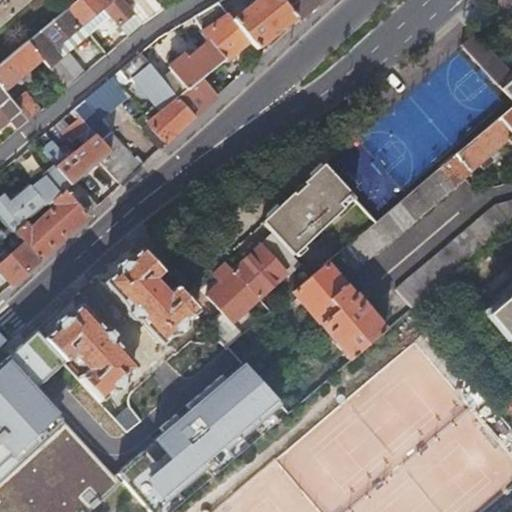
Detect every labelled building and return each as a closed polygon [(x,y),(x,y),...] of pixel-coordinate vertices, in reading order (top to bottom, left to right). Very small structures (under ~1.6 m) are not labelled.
[(0,0),(0,27),(32,0),(0,0)] [(128,38),(142,26),(120,0),(110,0),(105,5),(100,0),(78,0),(67,10),(81,27),(102,9),(128,38)] [(148,21),(160,14),(147,0),(120,0),(142,26),(148,21)] [(256,50),(296,18),(287,8),(280,0),(257,0),(232,21),(249,42),(249,43),(255,49),(256,50)] [(280,0),(287,8),(289,7),(283,0),(280,0)] [(299,22),(322,0),(296,0),(289,7),(287,8),(296,18),(299,22)] [(232,21),(218,4),(194,18),(202,34),(202,35),(208,43),(223,62),(224,63),(234,55),(249,42),(232,21)] [(53,50),(81,27),(67,10),(27,43),(42,60),(53,50)] [(88,34),(81,27),(53,50),(59,58),(63,55),(88,34)] [(511,81),(510,83),(507,80),(489,59),(492,56),(474,37),(461,48),(511,102),(511,81)] [(168,51),(158,40),(140,54),(150,66),(160,58),(168,51)] [(249,43),(249,42),(234,55),(241,62),(246,63),(252,56),(252,51),(255,49),(249,43)] [(42,60),(27,43),(0,65),(0,87),(3,92),(42,60)] [(194,118),(217,97),(202,80),(223,62),(208,43),(187,60),(182,56),(168,68),(160,58),(150,66),(175,97),(194,118)] [(140,54),(121,71),(136,91),(137,92),(141,90),(154,106),(140,118),(164,145),(194,118),(175,97),(150,66),(140,54)] [(57,77),(75,61),(70,55),(63,55),(59,58),(48,67),(57,77)] [(67,90),(86,74),(75,61),(57,77),(67,90)] [(121,71),(112,78),(129,97),(136,91),(121,71)] [(112,78),(74,110),(80,118),(90,129),(129,97),(112,78)] [(0,106),(9,99),(3,92),(0,87),(0,106)] [(28,122),(40,112),(27,96),(15,106),(28,122)] [(9,99),(0,106),(0,127),(10,120),(19,130),(28,122),(15,106),(9,99)] [(456,156),(402,99),(387,112),(441,168),(456,156)] [(511,107),(456,156),(441,168),(425,181),(375,224),(370,228),(343,251),(347,255),(348,257),(356,251),(366,263),(435,204),(436,205),(457,188),(456,188),(467,178),(465,176),(511,136),(511,107)] [(75,122),(69,114),(64,118),(70,125),(75,122)] [(50,142),(40,150),(54,166),(70,187),(99,163),(110,154),(101,143),(90,129),(80,118),(75,122),(70,125),(68,127),(84,146),(66,161),(50,142)] [(101,143),(110,154),(120,146),(110,135),(101,143)] [(110,154),(99,163),(120,186),(140,167),(120,146),(110,154)] [(45,178),(31,189),(29,185),(10,201),(5,195),(0,198),(0,220),(11,235),(14,233),(26,223),(50,203),(65,191),(70,187),(54,166),(42,175),(45,178)] [(375,224),(323,168),(260,222),(273,236),(293,257),(306,246),(309,248),(313,249),(316,248),(319,247),(321,244),(322,242),(322,237),(320,234),(324,231),(342,251),(343,251),(370,228),(375,224)] [(65,191),(50,203),(55,208),(31,227),(26,223),(14,233),(24,244),(39,260),(87,216),(65,191)] [(412,308),(511,222),(511,205),(501,215),(494,207),(396,289),(412,308)] [(11,235),(7,238),(2,242),(13,254),(24,244),(14,233),(11,235)] [(293,257),(273,236),(234,272),(260,300),(286,276),(288,278),(301,267),(293,257)] [(199,313),(183,296),(177,290),(168,299),(163,299),(164,293),(163,292),(171,284),(168,280),(159,288),(158,286),(151,287),(152,282),(162,273),(134,243),(97,277),(127,310),(127,316),(134,323),(139,323),(162,348),(172,338),(179,338),(188,330),(188,323),(199,313)] [(24,244),(13,254),(0,265),(0,271),(12,285),(39,260),(24,244)] [(347,255),(343,251),(342,251),(330,262),(333,266),(347,255)] [(329,269),(333,266),(330,262),(311,278),(294,292),(351,360),(384,331),(355,297),(358,294),(350,283),(344,287),(329,269)] [(234,272),(227,264),(214,276),(221,283),(206,298),(222,315),(210,326),(217,333),(230,347),(242,336),(231,325),(260,300),(234,272)] [(511,291),(484,315),(511,348),(511,291)] [(103,332),(73,300),(36,334),(63,364),(73,354),(78,354),(77,361),(78,362),(69,370),(73,374),(82,366),(83,367),(89,367),(88,372),(79,380),(93,396),(100,404),(111,394),(117,394),(127,386),(127,379),(137,369),(114,344),(115,340),(109,332),(103,332)] [(91,511),(124,482),(118,476),(38,390),(65,365),(63,364),(36,334),(0,366),(0,511),(91,511)] [(118,476),(124,482),(149,511),(157,511),(281,405),(243,363),(225,379),(221,375),(187,406),(191,410),(180,420),(176,416),(161,429),(165,434),(155,443),(166,455),(156,464),(144,452),(118,476)]
